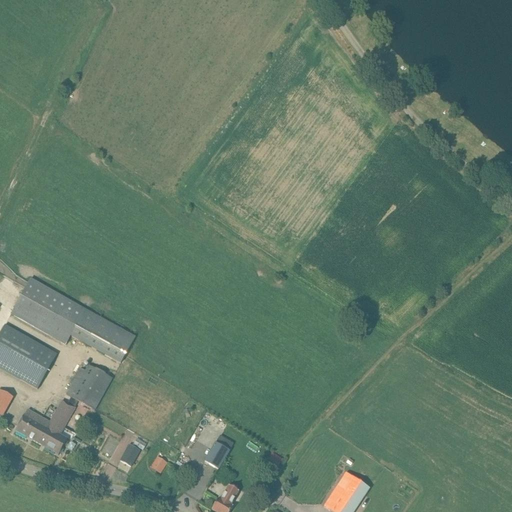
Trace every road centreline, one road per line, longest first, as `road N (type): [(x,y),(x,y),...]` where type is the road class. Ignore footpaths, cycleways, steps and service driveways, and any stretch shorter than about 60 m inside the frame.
road 1 (track): [(260,511),(321,419),(511,232)]
road 2 (unclassified): [(511,205),(417,122),(325,0)]
road 3 (tertiary): [(172,511),(0,457)]
